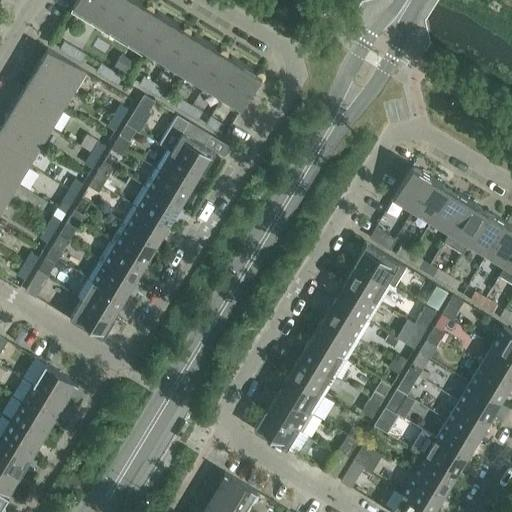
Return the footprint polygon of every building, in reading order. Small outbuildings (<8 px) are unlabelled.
[(76,0),(71,10),(90,22),(103,0),(76,0)] [(109,33),(128,0),(103,0),(90,22),(109,33)] [(127,44),(150,6),(140,0),(128,0),(109,33),(127,44)] [(147,56),(149,52),(148,51),(169,17),(150,6),(127,44),(147,56)] [(169,17),(148,51),(149,52),(167,62),(187,28),(169,17)] [(187,28),(167,62),(185,73),(206,40),(187,28)] [(64,40),(59,48),(70,54),(75,47),(64,40)] [(206,40),(185,73),(204,85),(224,51),(206,40)] [(81,61),(86,53),(75,47),(70,54),(81,61)] [(86,71),(48,48),(36,67),(74,91),(86,71)] [(224,51),(204,85),(222,96),(242,62),(224,51)] [(122,53),(115,65),(129,73),(129,72),(134,65),(136,62),(122,53)] [(101,62),(96,70),(107,77),(112,69),(101,62)] [(242,108),(262,74),(242,62),(222,96),(242,108)] [(25,86),(63,109),(74,91),(36,67),(25,86)] [(118,84),(123,76),(112,69),(107,77),(118,84)] [(143,75),(139,83),(150,90),(155,82),(143,75)] [(161,97),(166,89),(155,82),(150,90),(161,97)] [(14,104),(52,127),(63,109),(25,86),(14,104)] [(144,93),(138,103),(150,110),(156,100),(144,93)] [(180,98),(176,105),(187,112),(192,104),(180,98)] [(128,108),(120,103),(113,114),(121,119),(128,108)] [(2,123),(41,146),(52,127),(14,104),(2,123)] [(198,119),(203,111),(192,104),(187,112),(198,119)] [(107,125),(115,130),(121,119),(113,114),(107,125)] [(204,144),(210,133),(179,114),(161,144),(167,147),(171,150),(202,169),(201,169),(203,171),(216,151),(204,144)] [(222,123),(210,116),(206,123),(217,130),(222,123)] [(0,126),(0,146),(30,164),(41,146),(2,123),(0,126)] [(130,140),(119,134),(115,141),(126,148),(130,140)] [(106,145),(98,140),(91,151),(99,156),(106,145)] [(111,148),(122,155),(126,148),(115,141),(111,148)] [(30,164),(0,146),(0,171),(18,183),(30,164)] [(202,169),(171,150),(167,147),(156,166),(191,187),(201,169),(202,169)] [(84,162),(92,167),(99,156),(91,151),(84,162)] [(113,165),(104,160),(93,178),(102,184),(113,165)] [(413,165),(394,196),(413,208),(432,177),(413,165)] [(145,184),(180,205),(191,187),(156,166),(145,184)] [(18,183),(0,171),(0,197),(7,201),(18,183)] [(83,182),(76,177),(69,188),(77,193),(83,182)] [(432,177),(413,208),(432,219),(451,188),(432,177)] [(89,185),(98,190),(102,184),(93,178),(89,185)] [(134,203),(168,224),(180,205),(145,184),(134,203)] [(62,199),(70,204),(77,193),(69,188),(62,199)] [(451,188),(432,219),(450,230),(469,199),(451,188)] [(469,199),(450,230),(444,241),(462,252),(469,242),(488,210),(469,199)] [(123,221),(157,242),(168,224),(134,203),(123,221)] [(85,214),(75,208),(70,215),(80,221),(85,214)] [(488,210),(469,242),(487,253),(506,221),(488,210)] [(61,219),(53,214),(47,225),(54,230),(61,219)] [(66,222),(76,228),(80,221),(70,215),(66,222)] [(111,240),(146,261),(157,242),(123,221),(111,240)] [(511,224),(506,221),(487,253),(506,264),(511,253),(511,224)] [(40,236),(48,241),(54,230),(47,225),(40,236)] [(376,226),(369,237),(390,249),(396,239),(376,226)] [(100,258),(135,279),(146,261),(111,240),(100,258)] [(406,266),(366,242),(354,262),(356,263),(387,281),(388,281),(391,283),(394,285),(406,266)] [(62,251),(52,245),(48,252),(58,258),(62,251)] [(400,246),(396,253),(407,259),(412,252),(400,246)] [(39,256),(31,251),(24,262),(32,267),(39,256)] [(44,259),(53,265),(58,258),(48,252),(44,259)] [(419,266),(423,259),(412,252),(407,259),(419,266)] [(511,253),(506,264),(500,273),(511,279),(511,253)] [(89,277),(124,298),(135,279),(100,258),(89,277)] [(17,273),(25,278),(32,267),(24,262),(17,273)] [(391,283),(388,281),(387,281),(356,263),(346,280),(380,302),(391,283)] [(437,268),(433,275),(444,282),(449,275),(437,268)] [(25,289),(36,296),(48,276),(37,270),(25,289)] [(456,289),(460,282),(449,275),(444,282),(456,289)] [(78,295),(82,298),(82,297),(113,316),(113,315),(124,298),(89,277),(78,295)] [(380,302),(346,280),(335,299),(369,320),(380,302)] [(448,291),(438,285),(428,302),(438,308),(448,291)] [(475,290),(471,298),(481,304),(486,297),(475,290)] [(464,301),(453,294),(442,313),(453,320),(464,301)] [(82,297),(82,298),(70,317),(103,337),(115,316),(113,315),(113,316),(82,297)] [(493,311),(497,304),(486,297),(481,304),(493,311)] [(369,320),(335,299),(323,317),(358,339),(369,320)] [(414,323),(425,329),(436,311),(426,304),(414,323)] [(511,311),(505,307),(500,315),(511,322),(511,320),(511,311)] [(358,339),(323,317),(312,336),(347,357),(358,339)] [(446,331),(435,324),(431,331),(441,338),(446,331)] [(511,329),(504,325),(492,344),(511,355),(511,329)] [(426,339),(437,345),(441,338),(431,331),(426,339)] [(388,333),(384,340),(395,346),(399,339),(388,333)] [(347,357),(312,336),(301,354),(335,375),(347,357)] [(481,362),(511,380),(511,355),(492,344),(481,362)] [(407,359),(397,353),(393,360),(402,366),(407,359)] [(335,375),(301,354),(290,373),(324,394),(335,375)] [(388,368),(398,374),(402,366),(393,360),(388,368)] [(423,368),(413,361),(408,368),(419,375),(423,368)] [(470,381),(501,399),(511,380),(481,362),(470,381)] [(76,381),(46,363),(34,382),(64,401),(76,381)] [(404,376),(415,382),(419,375),(408,368),(404,376)] [(324,394),(290,373),(279,391),(313,412),(324,394)] [(391,385),(381,379),(370,397),(380,403),(391,385)] [(459,399),(490,418),(501,399),(470,381),(459,399)] [(64,401),(34,382),(23,401),(53,419),(64,401)] [(298,429),(302,431),(313,412),(279,391),(268,409),(298,428),(298,429)] [(364,407),(374,413),(380,403),(370,397),(364,407)] [(448,418),(479,436),(490,418),(459,399),(448,418)] [(399,406),(389,400),(386,405),(396,411),(399,406)] [(53,419),(23,401),(11,419),(42,437),(53,419)] [(375,424),(385,430),(396,411),(386,405),(375,424)] [(307,434),(302,431),(298,429),(298,428),(268,409),(266,407),(254,428),(295,453),(307,434)] [(437,436),(467,455),(479,436),(448,418),(437,436)] [(42,437),(11,419),(0,437),(31,456),(42,437)] [(362,433),(352,427),(348,434),(358,440),(362,433)] [(358,440),(348,434),(338,449),(348,456),(358,440)] [(378,441),(368,435),(363,442),(374,449),(378,441)] [(425,455),(456,473),(467,455),(437,436),(425,455)] [(31,456),(0,437),(0,462),(20,474),(31,456)] [(359,450),(369,456),(374,449),(363,442),(359,450)] [(325,471),(335,477),(348,456),(338,449),(325,471)] [(414,473),(445,492),(456,473),(425,455),(414,473)] [(341,480),(351,486),(364,465),(354,459),(341,480)] [(20,474),(0,462),(0,487),(8,493),(20,474)] [(257,491),(227,472),(215,492),(245,510),(257,491)] [(403,492),(434,510),(434,509),(445,492),(414,473),(403,492)] [(0,511),(0,506),(8,493),(0,487),(0,511)] [(244,511),(245,510),(215,492),(204,510),(207,511),(244,511)] [(393,511),(435,511),(436,511),(434,509),(434,510),(403,492),(391,511),(393,511)]
